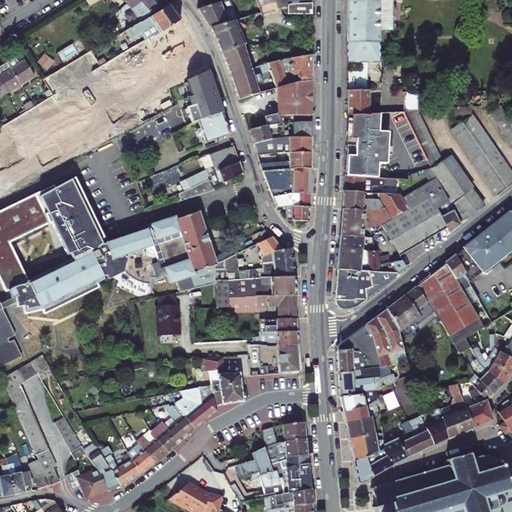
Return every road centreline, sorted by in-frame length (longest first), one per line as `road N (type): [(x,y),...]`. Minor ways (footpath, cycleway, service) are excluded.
road 1 (tertiary): [(321,244),(287,236),(269,213),(211,51),(178,0)]
road 2 (primary): [(321,244),(329,0)]
road 3 (tertiary): [(317,335),(342,326),(511,194)]
road 4 (residential): [(120,503),(222,420),(269,398),(322,393)]
road 5 (residential): [(331,499),(494,430),(511,458)]
road 6 (unknown): [(189,303),(193,354),(242,359),(256,403)]
